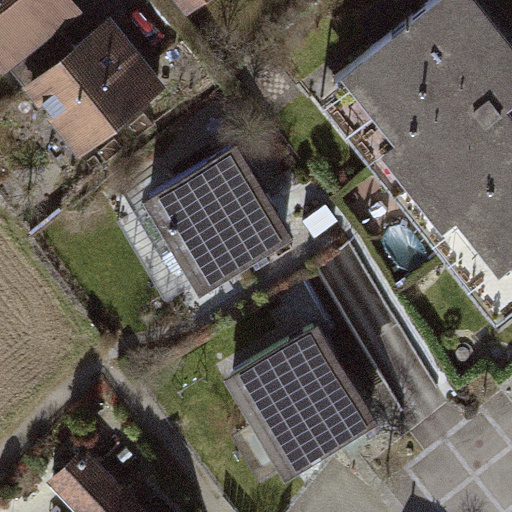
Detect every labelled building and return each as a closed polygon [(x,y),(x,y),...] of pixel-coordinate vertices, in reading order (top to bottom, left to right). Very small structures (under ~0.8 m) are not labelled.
[(84,13),(72,0),(0,0),(0,67),(7,76),(84,13)] [(184,0),(195,14),(214,0),(184,0)] [(511,40),(480,0),(435,0),(342,73),(394,140),(382,150),(439,223),(457,210),(511,279),(511,40)] [(170,90),(114,18),(25,88),(82,159),(170,90)] [(245,142),(148,196),(202,291),(299,237),(245,142)] [(323,321),(229,370),(284,474),(378,425),(323,321)] [(83,511),(154,511),(94,446),(55,482),(83,511)]
